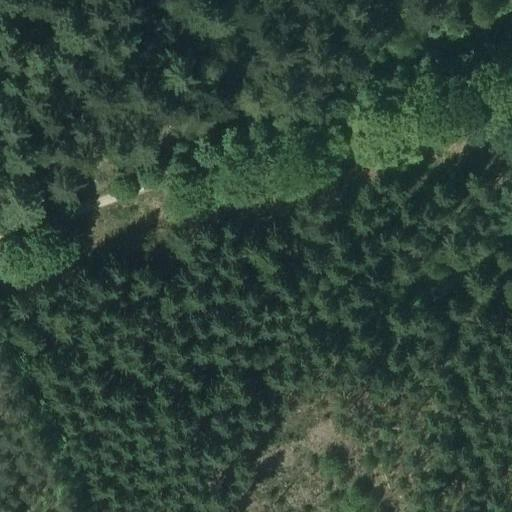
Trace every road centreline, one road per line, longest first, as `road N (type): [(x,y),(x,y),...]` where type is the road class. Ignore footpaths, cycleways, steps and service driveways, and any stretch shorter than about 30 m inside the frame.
road 1 (track): [(0,242),(511,64)]
road 2 (track): [(96,511),(0,316)]
